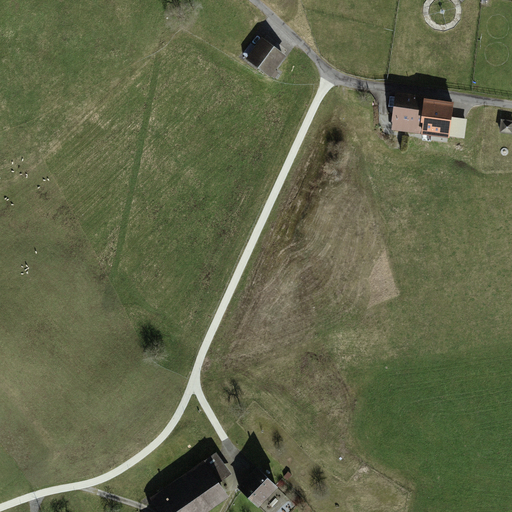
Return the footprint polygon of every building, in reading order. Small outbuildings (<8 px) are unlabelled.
[(262,37),(246,59),(270,77),(286,56),(262,37)] [(426,96),(395,92),(391,130),(449,137),(453,103),(426,99),(426,96)] [(511,121),(502,120),(500,132),(511,133),(511,121)] [(215,455),(150,496),(160,511),(205,511),(225,498),(215,485),(229,475),(215,455)] [(257,463),(239,484),(260,505),(279,484),(257,463)] [(280,491),(262,508),(265,511),(276,511),(288,501),(280,491)]
